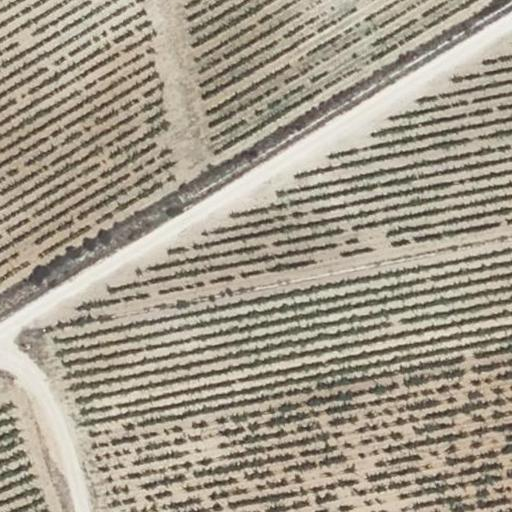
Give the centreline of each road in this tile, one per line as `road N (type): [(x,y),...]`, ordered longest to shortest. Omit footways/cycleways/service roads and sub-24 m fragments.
road 1 (track): [(0,345),(511,32)]
road 2 (track): [(0,359),(33,369),(59,403),(94,511)]
